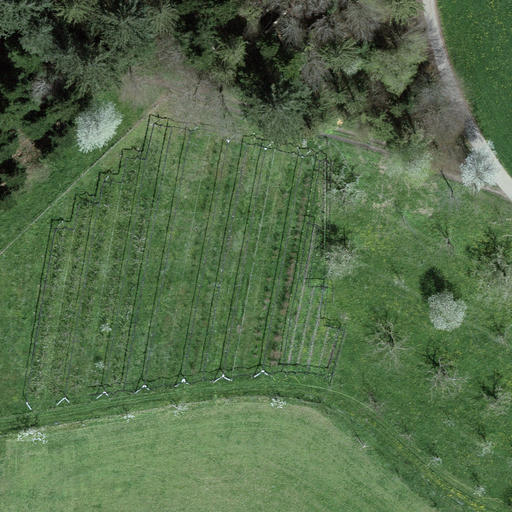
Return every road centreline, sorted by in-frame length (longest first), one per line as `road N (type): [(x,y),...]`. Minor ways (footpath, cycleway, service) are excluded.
road 1 (track): [(0,425),(247,386),(326,393),(357,408),(446,484),(497,511)]
road 2 (track): [(508,192),(176,74),(46,0)]
road 3 (track): [(140,0),(176,74),(259,0)]
